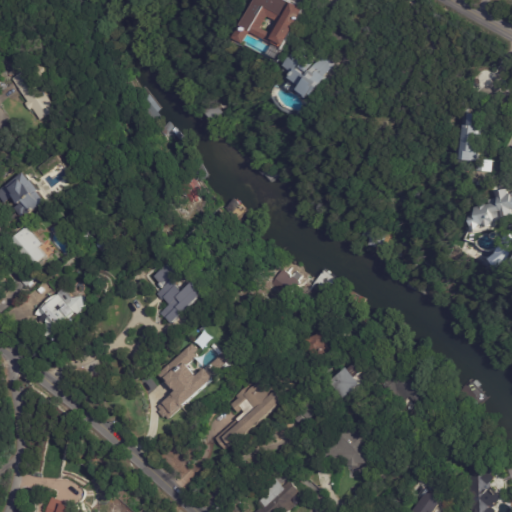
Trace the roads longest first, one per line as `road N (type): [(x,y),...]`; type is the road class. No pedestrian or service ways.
road 1 (tertiary): [(195,511),(0,343)]
road 2 (residential): [(415,362),(473,422),(361,511)]
road 3 (residential): [(6,511),(19,462),(10,352)]
